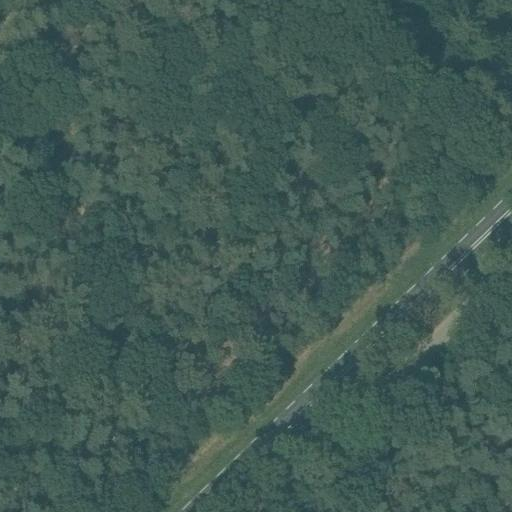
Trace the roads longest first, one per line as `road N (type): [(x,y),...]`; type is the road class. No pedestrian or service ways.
road 1 (primary): [(197,511),(511,208)]
road 2 (unclassified): [(258,511),(511,266)]
